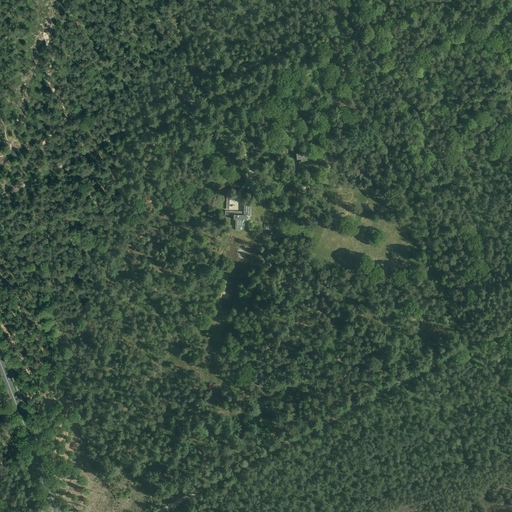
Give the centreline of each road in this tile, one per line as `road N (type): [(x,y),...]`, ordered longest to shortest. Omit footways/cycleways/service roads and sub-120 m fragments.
road 1 (track): [(377,0),(0,198)]
road 2 (track): [(511,347),(484,336),(159,511)]
road 3 (track): [(347,511),(511,462)]
road 4 (primary): [(57,511),(0,362)]
